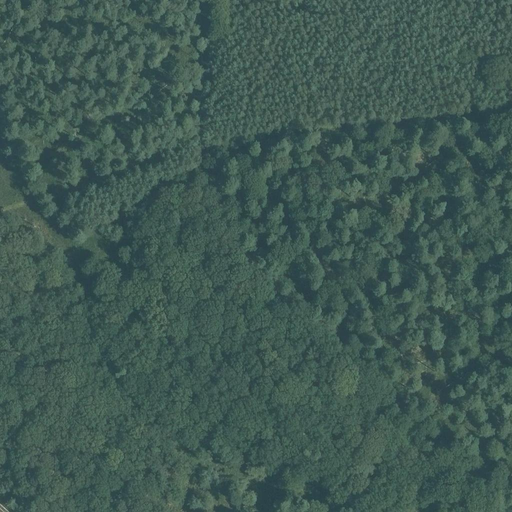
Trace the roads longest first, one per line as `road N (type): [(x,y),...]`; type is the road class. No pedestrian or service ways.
road 1 (track): [(0,210),(195,143)]
road 2 (track): [(195,143),(196,0)]
